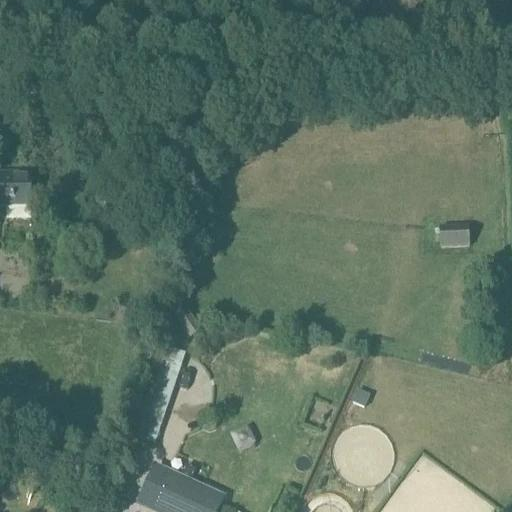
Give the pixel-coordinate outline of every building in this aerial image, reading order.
[(0,208),(31,208),(30,175),(0,176),(0,208)] [(112,199),(107,199),(101,200),(102,210),(113,209),(112,199)] [(7,238),(32,237),(32,224),(6,225),(7,238)] [(440,230),(439,251),(470,249),(468,228),(440,230)] [(128,304),(122,323),(137,328),(143,309),(128,304)] [(159,366),(134,440),(156,448),(167,412),(180,373),(159,366)] [(357,391),(351,405),(365,411),(371,397),(357,391)] [(217,511),(223,501),(157,469),(141,503),(150,507),(147,511),(217,511)]
